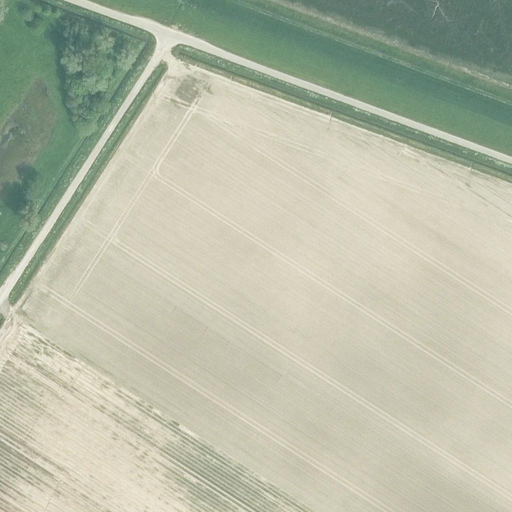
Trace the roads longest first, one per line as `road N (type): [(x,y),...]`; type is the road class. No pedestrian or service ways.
road 1 (unclassified): [(511,163),(167,38)]
road 2 (unclassified): [(0,297),(167,38)]
